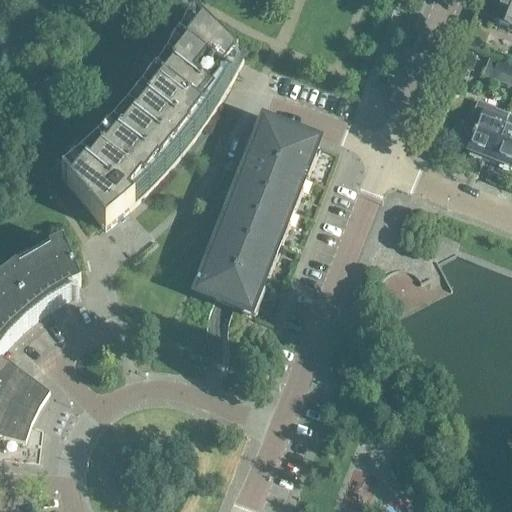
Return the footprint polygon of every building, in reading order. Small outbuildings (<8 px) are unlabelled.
[(511,0),(499,0),(496,9),(499,10),(493,26),(511,33),(511,0)] [(221,104),(229,90),(232,85),(243,64),(192,14),(186,28),(178,42),(175,48),(167,62),(164,67),(156,81),(152,86),(143,99),(139,104),(129,116),(125,121),(114,133),(110,138),(99,149),(94,154),(82,165),(78,169),(61,182),(101,229),(105,234),(116,225),(129,214),(135,209),(148,196),(152,192),(163,180),(168,176),(178,163),(182,159),(196,141),(205,128),(209,123),(221,104)] [(494,76),(511,82),(511,68),(499,64),(494,76)] [(490,164),(505,125),(508,117),(478,106),(472,123),(468,121),(464,133),(467,134),(462,149),(468,151),(467,155),(471,156),(470,158),(480,162),(481,160),(490,164)] [(511,118),(508,117),(505,125),(490,164),(500,168),(499,170),(509,174),(510,171),(511,172),(511,118)] [(254,322),(296,214),(321,151),(258,126),(245,159),(205,260),(192,294),(243,314),(241,318),(254,322)] [(0,511),(0,441),(25,448),(26,446),(25,446),(31,429),(39,413),(49,398),(50,397),(1,360),(8,350),(26,332),(47,315),(70,302),(69,298),(72,296),(71,294),(81,290),(63,247),(48,253),(15,272),(0,284),(0,511)] [(342,391),(337,405),(348,409),(354,396),(342,391)]
